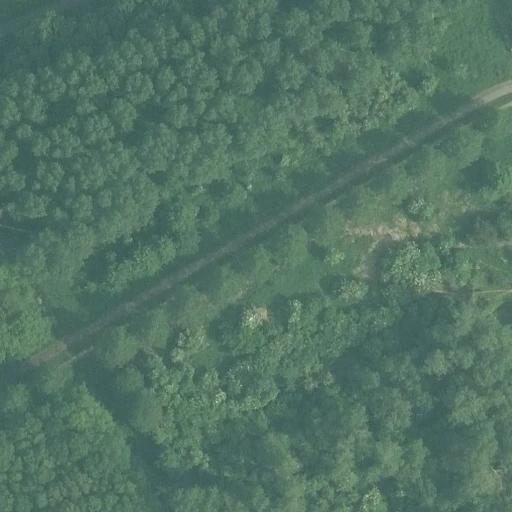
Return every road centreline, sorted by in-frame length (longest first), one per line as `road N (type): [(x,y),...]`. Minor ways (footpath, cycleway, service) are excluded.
road 1 (unknown): [(511,114),(0,400)]
road 2 (track): [(73,350),(415,143),(511,99)]
